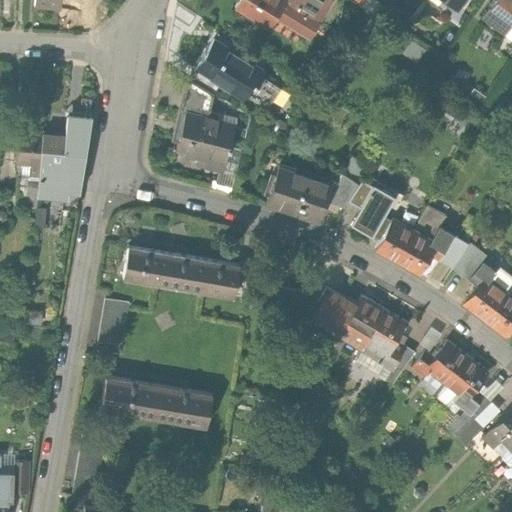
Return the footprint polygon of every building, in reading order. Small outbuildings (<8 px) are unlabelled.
[(33,0),(33,7),(57,10),(58,0),(33,0)] [(58,0),(57,10),(91,13),(91,0),(58,0)] [(284,0),(241,0),(234,12),(269,34),(272,30),(308,52),(337,5),(328,0),(288,0),(288,2),(284,0)] [(439,0),(459,15),(470,0),(439,0)] [(511,31),(511,0),(499,0),(492,11),(495,14),(487,25),(507,39),(511,31)] [(404,22),(387,11),(380,21),(397,33),(404,22)] [(215,42),(195,73),(217,88),(244,105),(264,73),(215,42)] [(217,88),(195,73),(190,82),(213,96),(217,88)] [(186,114),(207,120),(213,96),(190,82),(185,78),(178,112),(186,114)] [(487,100),(473,90),(464,102),(478,112),(487,100)] [(180,135),(175,155),(198,161),(196,169),(223,175),(229,150),(235,127),(207,120),(186,114),(180,135)] [(507,124),(495,115),(488,124),(500,133),(507,124)] [(499,137),(479,123),(471,133),(492,148),(499,137)] [(37,200),(41,135),(17,133),(15,167),(29,168),(29,174),(28,181),(21,180),(19,199),(37,200)] [(67,136),(41,135),(37,200),(68,202),(71,163),(65,162),(65,158),(67,136)] [(241,153),(229,150),(223,175),(234,178),(241,153)] [(364,167),(353,160),(342,176),(353,183),(364,167)] [(333,182),(279,166),(266,209),(320,225),(326,204),(332,183),(333,182)] [(338,186),(332,183),(326,204),(346,210),(350,204),(360,188),(353,183),(342,176),(338,186)] [(360,188),(350,204),(362,210),(374,189),(362,183),(360,188)] [(393,201),(374,189),(362,210),(352,227),(371,239),(375,234),(382,239),(375,252),(396,264),(414,232),(393,220),(391,224),(383,219),(393,201)] [(427,206),(414,232),(396,264),(419,278),(431,258),(438,246),(432,243),(439,230),(446,217),(427,206)] [(439,230),(432,243),(438,246),(431,258),(452,268),(469,281),(483,262),(488,255),(470,245),(439,230)] [(159,289),(165,254),(128,248),(125,266),(123,282),(159,289)] [(196,295),(202,261),(183,257),(165,254),(159,289),(196,295)] [(202,261),(196,295),(233,301),(236,284),(239,267),(202,261)] [(478,288),(463,306),(484,323),(507,293),(490,280),(496,273),(483,262),(469,281),(478,288)] [(264,287),(260,311),(295,316),(298,292),(264,287)] [(328,290),(309,321),(361,352),(385,311),(362,297),(356,306),(328,290)] [(511,296),(507,293),(484,323),(506,339),(511,331),(511,296)] [(104,299),(96,353),(120,357),(129,303),(104,299)] [(42,313),(27,311),(25,325),(40,326),(42,313)] [(385,311),(361,352),(393,371),(406,348),(398,343),(408,325),(385,311)] [(0,341),(0,353),(13,354),(13,342),(0,341)] [(444,385),(467,356),(447,341),(435,358),(425,351),(411,370),(425,380),(429,374),(444,385)] [(414,353),(406,348),(393,371),(361,352),(356,361),(395,384),(414,353)] [(490,373),(467,356),(444,385),(458,395),(453,402),(465,411),(472,416),(475,411),(480,404),(472,398),(490,373)] [(411,380),(404,374),(396,383),(403,389),(411,380)] [(132,384),(106,379),(100,414),(151,422),(157,387),(132,384)] [(157,387),(151,422),(205,431),(211,396),(185,392),(157,387)] [(499,412),(491,403),(479,415),(475,419),(484,428),(499,412)] [(501,458),(511,448),(511,447),(511,408),(482,438),(501,458)] [(374,414),(379,421),(385,416),(381,410),(374,414)] [(472,416),(465,411),(459,417),(456,414),(443,427),(456,437),(475,419),(479,415),(475,411),(472,416)] [(466,445),(484,428),(475,419),(456,437),(466,445)] [(83,429),(72,493),(97,497),(108,433),(83,429)] [(35,434),(22,432),(20,444),(33,446),(35,434)] [(294,458),(280,448),(272,458),(286,469),(294,458)] [(310,467),(299,459),(292,468),(304,476),(310,467)] [(29,462),(12,462),(11,494),(29,494),(29,462)] [(356,479),(344,467),(335,476),(348,488),(356,479)] [(327,479),(318,473),(313,481),(322,487),(327,479)] [(274,511),(279,493),(265,490),(261,511),(274,511)]
